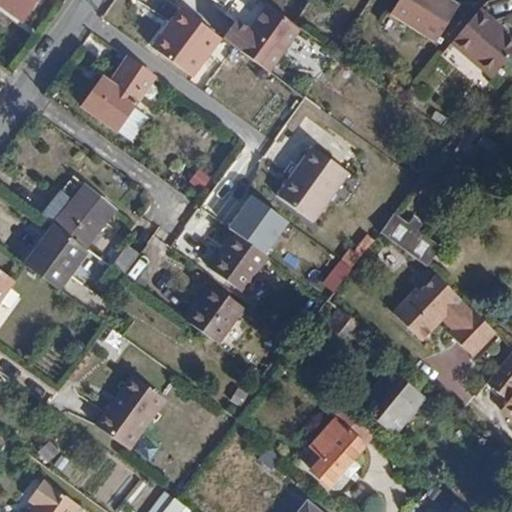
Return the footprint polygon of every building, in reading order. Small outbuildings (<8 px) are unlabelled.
[(0,0),(0,2),(20,17),(31,0),(0,0)] [(448,0),(398,0),(390,13),(436,41),(458,6),(448,0)] [(293,26),(267,7),(250,31),(235,20),(221,39),(269,73),(299,30),(293,26)] [(480,8),(450,44),(467,57),(472,51),(496,70),(511,50),(511,40),(498,29),(501,25),(480,8)] [(221,39),(179,9),(151,47),(192,77),(217,42),(221,39)] [(472,51),(467,57),(491,76),(496,70),(472,51)] [(81,105),(113,129),(131,106),(151,78),(126,60),(108,83),(100,78),(81,105)] [(131,106),(113,129),(129,140),(146,117),(131,106)] [(309,145),(275,194),(310,221),(345,171),(309,145)] [(81,184),(51,223),(82,246),(111,206),(81,184)] [(291,218),(259,194),(233,230),(264,253),(291,218)] [(387,221),(377,233),(426,266),(439,249),(416,233),(420,226),(410,219),(405,225),(390,216),(387,221)] [(22,264),(57,289),(86,249),(82,246),(51,223),(22,264)] [(265,257),(233,233),(208,269),(239,292),(265,257)] [(125,246),(110,266),(122,274),(136,253),(125,246)] [(0,292),(11,278),(0,270),(0,292)] [(495,332),(435,275),(420,292),(416,289),(392,314),(421,342),(442,321),(448,315),(458,325),(452,331),(449,335),(472,357),(495,332)] [(209,285),(185,321),(216,343),(241,307),(209,285)] [(362,328),(336,308),(323,323),(348,344),(362,328)] [(448,315),(442,321),(452,331),(458,325),(448,315)] [(511,350),(486,383),(510,402),(502,412),(511,419),(511,350)] [(390,370),(359,409),(390,435),(422,397),(390,370)] [(130,376),(94,425),(126,449),(162,400),(130,376)] [(371,434),(350,416),(339,429),(342,432),(310,469),(327,483),(371,434)] [(325,492),(306,477),(296,490),(314,505),(325,492)] [(28,499),(18,511),(73,511),(79,506),(51,485),(36,505),(28,499)] [(190,511),(173,498),(161,511),(190,511)] [(447,511),(468,511),(456,502),(447,511)] [(316,511),(305,503),(298,511),(316,511)]
